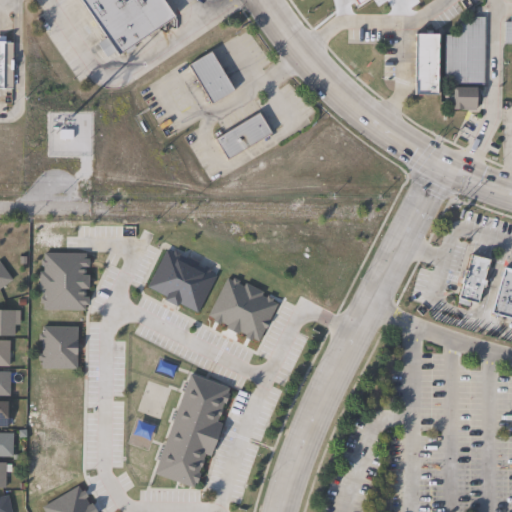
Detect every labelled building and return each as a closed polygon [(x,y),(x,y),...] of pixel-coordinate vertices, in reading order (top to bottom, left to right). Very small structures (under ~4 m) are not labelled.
[(135,48),(125,55),(123,52),(118,55),(115,51),(106,57),(96,43),(106,37),(80,0),(164,0),(175,16),(133,45),(135,48)] [(485,17),(484,84),(444,84),(445,34),(460,35),(460,22),(473,23),(473,17),(477,17),(485,17)] [(433,96),(433,35),(410,35),(410,96),(433,96)] [(0,37),(4,37),(4,42),(12,42),(12,45),(12,89),(0,89),(0,37)] [(235,90),(212,104),(188,64),(211,51),(235,90)] [(478,87),(478,92),(480,92),(480,102),(478,102),(478,106),(476,106),(476,110),(462,110),(462,109),(454,109),(454,87),(478,87)] [(270,137),(271,139),(265,142),(264,139),(263,138),(228,159),(216,139),(259,112),(272,133),(269,135),(270,137)] [(84,252),(84,258),(87,258),(87,265),(84,265),(84,273),(88,273),(87,288),(83,288),(83,297),(86,297),(86,304),(83,304),(83,310),(41,309),(41,302),(38,302),(38,295),(41,295),(41,290),(37,290),(37,271),(41,271),(41,265),(38,265),(38,259),(42,259),(42,252),(84,252)] [(482,260),(470,304),(452,299),(464,255),(482,260)] [(0,263),(12,280),(0,288),(0,263)] [(511,273),(511,321),(484,314),(496,269),(511,273)] [(0,310),(15,311),(14,336),(0,335),(0,310)] [(75,327),(75,367),(39,367),(39,360),(36,360),(36,353),(39,353),(39,340),(36,340),(36,333),(40,333),(40,326),(75,327)] [(0,340),(9,341),(9,367),(0,366),(0,340)] [(0,372),(9,372),(9,396),(0,396),(0,372)] [(228,393),(225,402),(223,402),(216,421),(222,423),(211,454),(205,452),(198,472),(200,472),(197,483),(194,482),(193,486),(153,472),(188,373),(228,387),(226,393),(228,393)] [(0,402),(7,402),(7,414),(13,414),(13,428),(0,427),(0,402)] [(0,433),(13,434),(12,458),(0,457),(0,433)] [(11,465),(11,473),(5,473),(5,489),(0,488),(0,463),(5,463),(5,465),(11,465)] [(0,511),(0,497),(8,496),(10,511),(0,511)]
